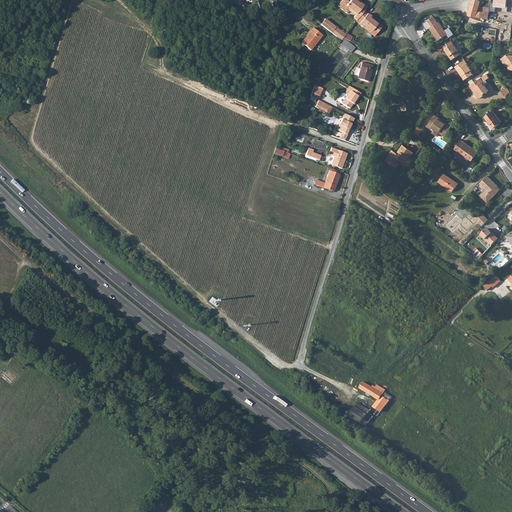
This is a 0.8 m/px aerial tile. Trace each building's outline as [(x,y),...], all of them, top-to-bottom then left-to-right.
[(364,11),(367,7),(363,5),(363,6),(359,3),(359,4),(356,1),(354,0),(350,0),(349,2),(345,0),(342,0),(337,6),(346,13),(349,9),(356,14),(353,17),(357,20),(364,11)] [(480,1),(476,0),(473,0),(472,2),(470,11),(468,15),(470,16),(476,17),(480,17),(488,19),(489,11),(481,12),(477,11),(480,1)] [(511,0),(503,0),(501,9),(509,12),(511,0)] [(508,17),(509,12),(501,9),(500,12),(500,15),(503,16),(508,17)] [(364,11),(357,20),(360,22),(367,14),(364,11)] [(500,15),(500,12),(489,11),(488,19),(499,20),(499,23),(509,24),(509,20),(510,18),(508,17),(503,16),(500,15)] [(370,17),(367,14),(360,22),(358,24),(374,36),(380,28),(377,26),(379,24),(373,20),(372,21),(369,18),(370,17)] [(430,28),(438,40),(448,34),(443,27),(439,22),(438,23),(434,16),(427,21),(431,27),(430,28)] [(338,38),(343,33),(324,18),(319,24),(338,38)] [(322,35),(313,28),(310,31),(311,32),(302,44),(311,50),(322,35)] [(311,32),(310,31),(305,38),(301,43),(302,44),(311,32)] [(354,47),(343,38),(339,43),(350,52),(354,47)] [(452,60),(461,54),(452,40),(443,46),(449,54),(448,55),(452,60)] [(511,69),(511,55),(507,54),(501,58),(505,64),(506,64),(510,69),(511,69)] [(471,70),(472,70),(465,60),(455,66),(460,73),(461,73),(465,79),(474,74),(471,70)] [(368,81),(372,65),(362,62),(360,69),(358,75),(357,78),(368,81)] [(482,82),(484,82),(481,78),(470,85),(474,91),(476,91),(477,92),(476,93),(475,95),(478,98),(480,99),(487,93),(487,92),(489,91),(485,85),(484,85),(482,82)] [(511,95),(511,94),(507,87),(501,91),(505,96),(511,95)] [(317,99),(321,92),(313,88),(310,96),(317,99)] [(355,101),(360,93),(352,88),(347,95),(346,95),(344,94),(344,93),(342,94),(339,99),(339,101),(341,102),(341,103),(349,109),(352,104),(354,100),(355,101)] [(415,109),(413,94),(401,96),(403,111),(415,109)] [(315,107),(328,114),(332,107),(318,100),(315,107)] [(494,128),(502,122),(494,111),(486,116),(494,128)] [(349,130),(348,129),(354,118),(344,114),(336,129),(347,135),(349,130)] [(441,121),(442,120),(435,115),(427,126),(435,131),(439,134),(440,132),(441,133),(445,136),(451,128),(441,121)] [(419,127),(415,133),(419,136),(420,135),(424,130),(419,127)] [(470,163),(478,152),(462,140),(455,149),(461,153),(464,155),(462,157),(470,163)] [(414,152),(404,144),(399,151),(400,152),(399,154),(398,153),(393,149),(386,160),(395,166),(400,159),(401,160),(409,166),(413,159),(410,157),(414,152)] [(281,156),(288,158),(289,153),(275,148),(274,153),(281,156)] [(308,148),(305,155),(318,160),(320,155),(312,152),(313,150),(308,148)] [(334,156),(330,164),(341,168),(343,164),(341,164),(343,159),(344,159),(347,153),(331,148),(329,154),(334,156)] [(435,179),(442,169),(438,165),(431,176),(435,179)] [(333,191),(339,175),(340,172),(328,167),(327,169),(329,170),(324,183),(315,180),(314,184),(333,191)] [(458,183),(448,176),(445,180),(441,178),(439,182),(452,192),(458,183)] [(487,176),(480,183),(486,189),(480,195),(488,202),(498,192),(495,189),(498,186),(487,176)] [(481,213),(478,216),(485,223),(488,220),(481,213)] [(478,216),(475,219),(482,226),(485,223),(478,216)] [(491,246),(498,239),(492,233),(487,229),(481,235),(491,246)] [(501,281),(496,275),(488,281),(484,286),(487,291),(492,286),(493,288),(501,281)] [(371,386),(364,382),(360,388),(367,392),(371,395),(378,399),(373,406),(381,412),(392,397),(384,392),(386,390),(377,384),(376,387),(375,388),(371,386)] [(370,410),(358,402),(349,416),(361,423),(370,410)]
